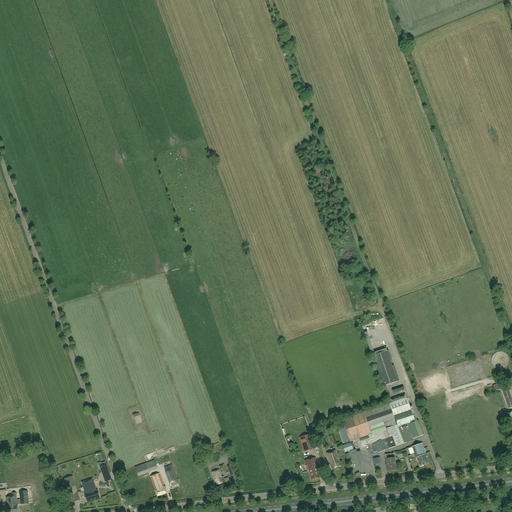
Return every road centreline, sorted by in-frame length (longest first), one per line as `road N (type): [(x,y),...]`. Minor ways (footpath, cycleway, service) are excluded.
road 1 (unclassified): [(128,511),(0,150)]
road 2 (unclassified): [(135,511),(511,468)]
road 3 (primary): [(258,511),(511,481)]
road 4 (unclassified): [(368,511),(511,494)]
